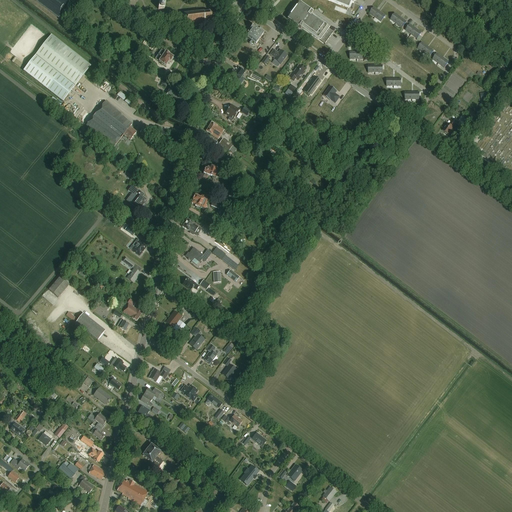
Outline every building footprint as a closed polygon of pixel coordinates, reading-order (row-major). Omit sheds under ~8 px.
[(71,2),(67,0),(34,0),(35,0),(59,19),(71,2)] [(327,0),(354,10),(357,3),(353,2),(353,0),(327,0)] [(314,13),(300,3),(298,7),(297,7),(296,6),(290,14),(291,15),(288,19),(302,29),(303,27),(326,44),(334,33),(312,16),(314,13)] [(374,8),(369,14),(375,18),(379,12),(377,11),(378,11),(374,8)] [(214,21),(215,20),(213,18),(213,16),(214,15),(213,15),(212,15),(210,14),(210,13),(209,12),(208,13),(204,14),(204,11),(203,12),(203,13),(198,14),(198,12),(196,12),(196,14),(190,14),(190,13),(189,13),(189,15),(185,15),(183,13),(182,14),(184,16),(184,17),(177,17),(178,24),(184,23),(185,25),(183,27),(184,28),(186,25),(203,24),(203,25),(205,25),(204,22),(207,22),(207,23),(209,23),(209,22),(210,22),(212,23),(212,22),(213,20),(214,21)] [(379,12),(375,18),(381,22),(385,16),(381,13),(381,14),(379,12)] [(395,14),(390,20),(396,24),(400,18),(399,17),(395,14)] [(400,18),(396,24),(402,28),(406,22),(402,19),(402,20),(400,18)] [(250,29),(245,36),(251,41),(249,44),(253,47),(263,33),(260,31),(260,30),(257,29),(253,25),(252,27),(251,26),(249,28),(250,29)] [(406,30),(405,31),(411,35),(415,29),(414,28),(410,25),(406,30)] [(415,29),(411,35),(417,39),(419,36),(421,33),(417,30),(417,31),(415,29)] [(35,56),(75,86),(90,67),(51,36),(35,56)] [(146,39),(142,44),(152,51),(155,46),(146,39)] [(419,47),(418,49),(423,53),(428,47),(426,46),(422,43),(420,45),(419,47)] [(349,47),(349,52),(351,52),(351,60),(358,60),(358,52),(353,52),(353,47),(349,47)] [(428,47),(423,53),(429,57),(434,51),(432,50),(430,48),(429,49),(428,47)] [(170,62),(173,58),(162,50),(155,59),(165,67),(166,66),(167,66),(168,65),(168,64),(169,61),(170,62)] [(274,50),(270,55),(275,58),(274,60),(280,64),(287,55),(280,51),(278,53),(274,50)] [(138,55),(133,51),(126,61),(131,65),(138,55)] [(358,52),(358,60),(365,60),(365,61),(368,61),(368,55),(365,55),(365,52),(358,52)] [(437,54),(433,60),(438,64),(442,58),(441,57),(437,54)] [(63,102),(75,86),(35,56),(23,71),(63,102)] [(271,59),(267,56),(262,63),(266,65),(271,59)] [(20,67),(22,64),(15,58),(12,61),(20,67)] [(442,58),(438,64),(444,68),(449,62),(445,59),(444,60),(442,58)] [(292,72),(288,77),(293,81),(296,78),(298,80),(301,76),(301,75),(305,70),(304,69),(304,68),(302,67),(301,67),(298,65),(293,72),(292,72)] [(376,66),(376,73),(384,73),(383,74),(386,74),(386,69),(384,69),(384,66),(376,66)] [(235,72),(233,70),(228,77),(237,83),(242,77),(241,77),(244,72),(239,68),(235,72)] [(395,87),(395,79),(389,79),(389,74),(386,74),(386,79),(387,79),(387,87),(395,87)] [(164,77),(160,85),(165,88),(169,80),(164,77)] [(318,82),(312,78),(303,90),(309,94),(318,82)] [(405,88),(405,87),(405,83),(402,83),(402,79),(395,79),(395,87),(402,87),(402,88),(405,88)] [(291,97),(296,89),(291,85),(286,93),(291,97)] [(337,92),(330,87),(323,96),(330,101),(331,100),(335,104),(340,98),(335,94),(337,92)] [(413,100),(413,93),(408,93),(408,87),(405,87),(405,88),(405,92),(406,92),(406,100),(413,100)] [(188,102),(189,98),(181,95),(182,93),(170,88),(166,96),(178,101),(176,105),(184,109),(186,105),(187,106),(188,103),(188,102)] [(117,95),(123,100),(126,96),(120,91),(117,95)] [(85,128),(83,130),(90,136),(92,134),(113,150),(124,136),(130,141),(136,132),(130,127),(132,125),(125,119),(126,118),(105,102),(85,128)] [(231,106),(225,115),(229,118),(228,120),(231,122),(233,120),(233,121),(239,111),(231,106)] [(247,116),(250,111),(244,108),(241,112),(247,116)] [(76,118),(80,113),(75,109),(72,115),(76,118)] [(449,124),(444,132),(449,136),(451,133),(453,134),(459,127),(453,123),(451,126),(449,124)] [(217,140),(223,131),(212,124),(206,132),(217,140)] [(461,140),(468,130),(464,127),(457,137),(461,140)] [(228,152),(232,147),(223,140),(219,144),(228,152)] [(213,168),(211,167),(210,167),(209,168),(209,169),(207,168),(206,170),(205,169),(203,174),(204,174),(203,178),(207,179),(208,176),(215,179),(216,176),(219,177),(219,176),(225,178),(226,174),(220,172),(221,171),(213,168)] [(142,183),(132,176),(130,178),(140,185),(142,183)] [(144,204),(147,200),(143,197),(144,195),(131,185),(128,190),(136,197),(131,204),(139,210),(142,206),(143,206),(145,205),(144,204)] [(206,211),(207,207),(205,206),(208,199),(196,194),(196,196),(195,196),(193,200),(191,204),(195,206),(194,207),(199,209),(199,208),(206,211)] [(193,235),(198,227),(195,226),(196,224),(187,219),(182,226),(190,231),(189,233),(193,235)] [(133,246),(130,249),(132,251),(139,256),(142,253),(145,250),(144,250),(147,247),(138,239),(136,242),(138,243),(135,247),(133,246)] [(206,250),(204,253),(202,255),(193,248),(189,253),(188,253),(185,256),(191,261),(194,258),(199,262),(201,259),(205,262),(211,254),(206,250)] [(216,248),(212,253),(222,261),(225,256),(216,248)] [(139,272),(141,269),(126,258),(123,262),(133,269),(127,278),(134,283),(141,274),(139,272)] [(229,270),(226,275),(235,282),(239,278),(229,270)] [(60,277),(48,289),(58,298),(69,285),(60,277)] [(196,290),(198,287),(187,278),(182,285),(190,290),(192,287),(196,290)] [(210,285),(203,280),(199,285),(206,290),(210,285)] [(128,304),(123,313),(131,318),(137,322),(142,312),(137,309),(133,307),(136,303),(130,300),(127,304),(128,304)] [(172,328),(181,317),(174,312),(165,323),(172,328)] [(69,313),(66,316),(75,323),(78,319),(69,313)] [(83,313),(76,323),(98,340),(105,330),(83,313)] [(127,328),(129,325),(121,320),(117,327),(125,332),(126,330),(127,331),(128,329),(127,328)] [(196,350),(204,340),(197,335),(200,332),(195,328),(190,334),(195,337),(189,345),(196,350)] [(209,352),(203,360),(209,365),(209,364),(212,366),(213,366),(214,364),(214,363),(212,361),(216,355),(212,352),(215,349),(210,345),(206,350),(209,352)] [(123,372),(126,368),(122,365),(123,364),(115,358),(110,365),(119,370),(119,369),(123,372)] [(228,367),(222,375),(229,380),(236,370),(230,365),(229,366),(228,365),(231,361),(228,358),(224,364),(227,366),(228,367)] [(104,369),(97,364),(94,368),(101,373),(104,369)] [(154,369),(148,378),(155,382),(159,376),(164,379),(168,374),(162,371),(161,374),(154,369)] [(95,382),(89,376),(83,383),(89,387),(93,382),(94,383),(95,382)] [(111,376),(108,380),(110,382),(109,384),(110,384),(109,385),(112,387),(113,386),(118,390),(122,385),(113,379),(114,378),(111,376)] [(188,388),(185,386),(180,392),(184,394),(183,395),(185,397),(191,401),(194,403),(198,396),(196,395),(198,392),(190,386),(188,388)] [(106,404),(111,398),(98,388),(93,395),(106,404)] [(144,395),(151,400),(153,397),(156,399),(156,398),(158,399),(161,393),(155,389),(152,393),(147,389),(144,395)] [(48,394),(49,395),(55,400),(57,396),(50,391),(49,393),(48,394)] [(149,403),(151,400),(144,395),(140,401),(150,408),(152,404),(149,403)] [(218,409),(222,404),(211,395),(208,399),(209,400),(208,401),(218,409)] [(150,411),(142,406),(138,412),(149,419),(150,416),(148,415),(150,411)] [(223,413),(219,409),(213,417),(217,421),(223,413)] [(91,414),(87,419),(93,423),(95,421),(98,423),(96,425),(102,430),(106,424),(105,423),(107,420),(99,414),(96,418),(91,414)] [(20,416),(19,415),(15,420),(20,424),(24,419),(20,416)] [(236,428),(241,422),(234,416),(231,419),(228,417),(224,422),(228,425),(230,423),(236,428)] [(16,424),(11,430),(20,437),(21,436),(22,437),(25,433),(26,432),(16,424)] [(68,428),(63,425),(58,432),(62,436),(68,428)] [(96,430),(93,434),(101,441),(105,436),(100,432),(102,430),(96,425),(94,428),(96,430)] [(53,437),(45,432),(43,434),(38,440),(46,447),(51,440),(53,437)] [(261,447),(266,441),(255,434),(251,440),(261,447)] [(244,446),(250,439),(247,437),(241,444),(244,446)] [(88,440),(85,444),(91,448),(94,444),(88,440)] [(162,462),(167,456),(160,451),(159,452),(150,445),(142,456),(151,463),(150,465),(155,468),(161,461),(162,462)] [(82,449),(79,454),(85,458),(88,454),(82,449)] [(98,464),(104,455),(99,452),(98,453),(92,449),(88,455),(94,459),(93,460),(98,464)] [(14,459),(10,464),(18,470),(20,467),(25,471),(30,465),(23,459),(19,463),(14,459)] [(13,470),(1,460),(0,461),(0,464),(10,473),(12,472),(12,471),(13,470)] [(84,466),(78,461),(75,466),(80,470),(84,466)] [(71,479),(77,471),(73,468),(71,470),(64,464),(59,469),(71,479)] [(102,481),(105,473),(104,473),(105,471),(94,465),(93,467),(90,466),(88,470),(91,471),(89,474),(102,481)] [(246,474),(242,479),(249,484),(256,474),(255,473),(257,471),(252,466),(248,471),(247,470),(245,473),(246,474)] [(294,482),(302,472),(295,466),(287,476),(294,482)] [(287,473),(283,471),(279,477),(282,480),(287,473)] [(7,478),(15,484),(20,478),(12,472),(10,473),(7,478)] [(82,476),(79,481),(81,483),(78,486),(88,494),(93,487),(84,480),(85,478),(82,476)] [(123,480),(120,486),(144,499),(148,492),(135,485),(135,484),(130,481),(129,482),(127,481),(126,482),(123,480)] [(289,481),(285,486),(292,491),(296,486),(289,481)] [(11,489),(3,482),(2,484),(0,487),(0,489),(6,494),(11,489)] [(184,493),(188,488),(181,483),(177,487),(184,493)] [(120,486),(117,491),(123,494),(122,495),(129,499),(128,500),(141,506),(144,499),(120,486)] [(328,502),(336,493),(329,487),(322,497),(328,502)] [(293,502),(289,507),(295,511),(296,511),(300,508),(293,502)] [(324,510),(325,511),(324,511),(328,511),(334,506),(330,503),(330,504),(324,510)]
